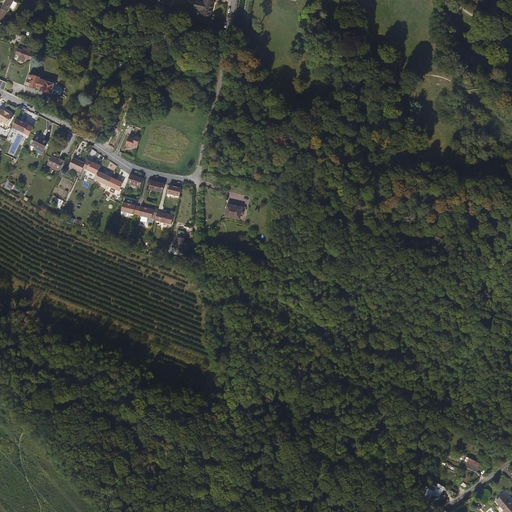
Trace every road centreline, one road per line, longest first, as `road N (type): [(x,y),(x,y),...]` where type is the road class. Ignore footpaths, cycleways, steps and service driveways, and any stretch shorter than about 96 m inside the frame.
road 1 (residential): [(0,95),(140,170),(197,179),(232,0)]
road 2 (track): [(200,172),(360,203),(376,198),(406,118),(361,40),(360,0)]
road 3 (track): [(210,402),(221,356),(197,265),(197,179)]
road 4 (track): [(511,192),(488,185),(419,208),(367,204)]
road 5 (track): [(395,95),(401,81),(431,75),(511,107)]
